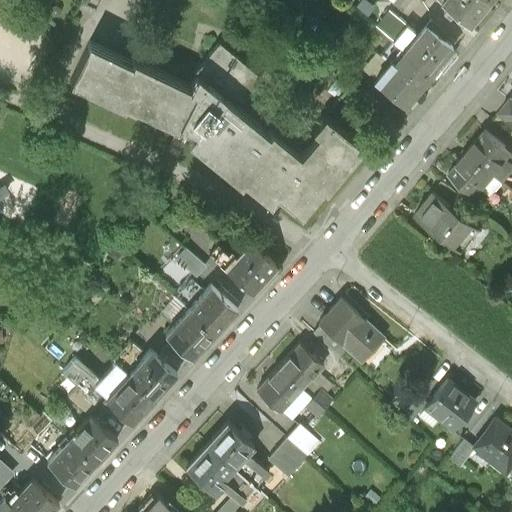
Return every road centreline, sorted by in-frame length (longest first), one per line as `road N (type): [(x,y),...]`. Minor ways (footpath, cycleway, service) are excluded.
road 1 (residential): [(87,511),(327,249)]
road 2 (residential): [(327,249),(511,30)]
road 3 (residential): [(511,394),(327,249)]
